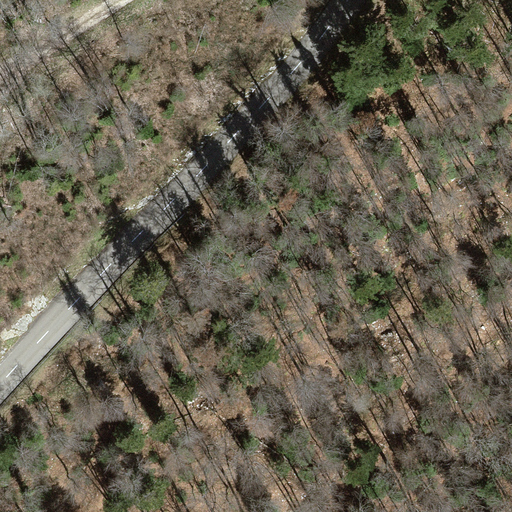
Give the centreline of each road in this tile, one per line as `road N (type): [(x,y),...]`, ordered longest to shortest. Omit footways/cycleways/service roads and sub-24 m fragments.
road 1 (secondary): [(0,383),(298,65),(347,0)]
road 2 (track): [(338,511),(511,294)]
road 3 (track): [(119,0),(0,74)]
